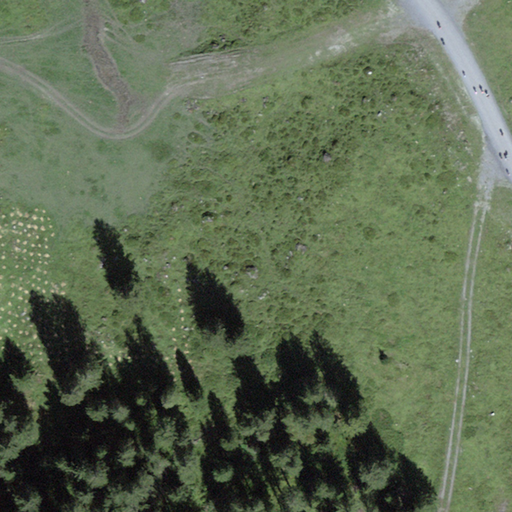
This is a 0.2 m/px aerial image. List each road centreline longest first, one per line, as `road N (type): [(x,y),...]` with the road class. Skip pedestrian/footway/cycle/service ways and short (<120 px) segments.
road 1 (track): [(437,18),(386,23),(273,61),(184,74),(130,125),(102,125),(70,101),(0,87)]
road 2 (track): [(445,511),(467,280),(495,128)]
road 3 (track): [(421,0),(456,49),(511,162)]
